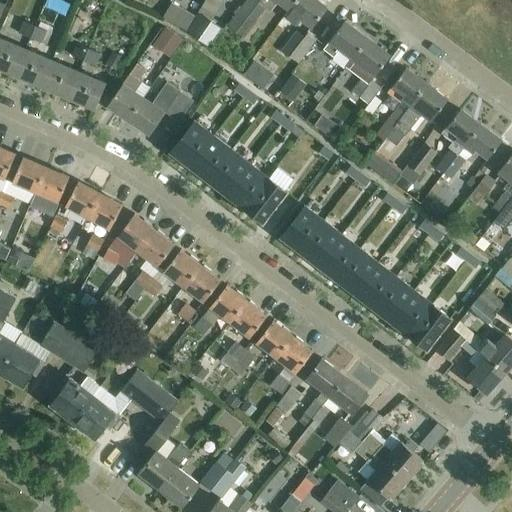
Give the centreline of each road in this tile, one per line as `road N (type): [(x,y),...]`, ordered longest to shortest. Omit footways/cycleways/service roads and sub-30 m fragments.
road 1 (residential): [(495,443),(122,157),(0,104)]
road 2 (residential): [(511,97),(385,0)]
road 3 (residential): [(109,511),(0,426)]
